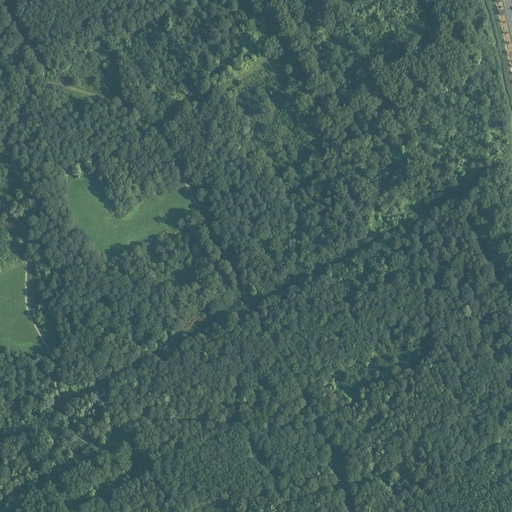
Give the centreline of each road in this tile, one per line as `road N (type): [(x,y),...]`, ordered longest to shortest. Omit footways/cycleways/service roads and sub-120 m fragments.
road 1 (track): [(350,511),(328,452),(153,125),(119,103),(0,68)]
road 2 (track): [(270,60),(153,125)]
